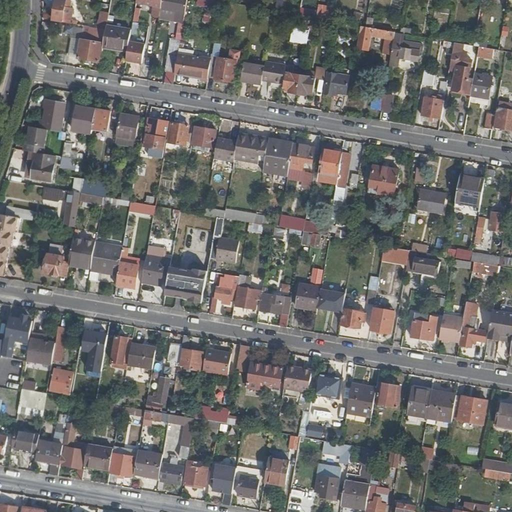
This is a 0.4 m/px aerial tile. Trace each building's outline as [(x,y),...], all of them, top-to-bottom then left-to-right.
[(66,1),(62,0),(56,0),(53,20),(70,23),(72,9),(65,7),(66,1)] [(153,17),(159,18),(161,6),(162,0),(136,0),(136,5),(154,8),(153,13),(153,17)] [(162,0),(161,6),(177,9),(186,11),(187,0),(162,0)] [(283,3),(276,2),(275,12),(281,13),(283,3)] [(213,16),(215,6),(204,4),(203,15),(213,16)] [(135,10),(153,13),(154,8),(136,5),(135,10)] [(184,21),(186,11),(177,9),(175,19),(184,21)] [(331,21),(332,13),(316,10),(314,18),(331,21)] [(100,12),(100,20),(109,21),(110,12),(100,12)] [(361,15),(354,13),(352,19),(359,21),(361,15)] [(298,30),(301,16),(299,16),(295,15),(293,29),(298,30)] [(133,19),(132,28),(140,30),(142,20),(133,19)] [(104,44),(104,45),(111,46),(110,48),(128,51),(130,43),(131,31),(107,26),(106,30),(104,44)] [(361,27),(357,50),(370,52),(372,37),(376,38),(376,42),(380,43),(381,39),(386,40),(383,55),(391,56),(392,53),(393,43),(395,33),(370,28),(366,27),(361,27)] [(401,27),(400,33),(416,36),(417,30),(401,27)] [(106,30),(92,28),(89,42),(81,40),(78,58),(99,62),(102,44),(104,44),(106,30)] [(165,71),(175,73),(178,55),(180,42),(171,41),(165,71)] [(146,45),(130,43),(128,51),(128,54),(126,63),(143,66),(146,45)] [(393,43),(392,53),(400,54),(400,57),(399,58),(419,61),(420,52),(422,52),(423,46),(417,45),(417,44),(407,43),(407,45),(393,43)] [(451,90),(471,93),(474,73),(475,70),(470,69),(473,53),(478,54),(479,49),(479,47),(478,47),(474,46),(473,46),(472,53),(464,51),(465,45),(454,43),(453,48),(450,65),(456,66),(451,90)] [(103,49),(128,54),(128,51),(110,48),(111,46),(104,45),(103,49)] [(497,52),(479,49),(478,54),(478,56),(496,59),(497,52)] [(200,83),(207,84),(208,79),(211,61),(178,55),(175,73),(174,77),(201,81),(200,83)] [(211,61),(208,79),(232,83),(234,74),(237,75),(239,62),(212,57),(211,61)] [(241,81),(262,85),(263,80),(265,65),(245,61),(241,81)] [(263,80),(283,84),(287,65),(266,61),(265,65),(263,80)] [(290,92),(298,93),(301,77),(302,72),(291,70),(290,75),(287,75),(285,88),(290,89),(290,92)] [(424,70),(422,84),(431,86),(434,72),(424,70)] [(350,77),(329,73),(325,94),(335,95),(335,93),(346,95),(350,77)] [(471,93),(471,95),(489,99),(493,77),(474,73),(471,93)] [(301,77),(298,93),(307,95),(307,92),(313,93),(315,79),(301,77)] [(384,96),(381,111),(389,112),(391,97),(384,96)] [(423,116),(441,119),(445,98),(440,97),(435,96),(435,99),(425,98),(423,116)] [(44,121),(42,130),(45,130),(60,133),(65,104),(46,101),(45,108),(46,108),(44,121)] [(511,103),(499,101),(498,108),(511,111),(511,108),(511,103)] [(93,129),(96,110),(85,108),(78,106),(74,131),(77,131),(92,134),(93,129)] [(511,130),(511,110),(511,111),(498,108),(494,127),(511,130)] [(111,113),(96,110),(93,129),(108,132),(111,113)] [(139,116),(121,113),(117,136),(132,139),(135,139),(139,116)] [(484,128),(492,129),(495,114),(488,113),(484,128)] [(162,151),(165,152),(170,122),(149,119),(147,133),(143,133),(140,147),(147,148),(162,151)] [(185,145),(186,141),(188,126),(173,123),(169,143),(176,144),(176,147),(177,148),(179,149),(180,147),(180,145),(185,145)] [(28,127),(24,150),(34,152),(41,153),(45,130),(42,130),(39,129),(28,127)] [(193,144),(201,146),(213,148),(216,131),(196,127),(193,144)] [(92,134),(77,131),(77,134),(82,135),(81,140),(91,142),(92,134)] [(239,134),(238,141),(235,157),(259,161),(262,138),(239,134)] [(132,139),(117,136),(115,145),(131,147),(132,139)] [(214,158),(234,161),(235,157),(238,141),(218,138),(214,158)] [(259,161),(265,162),(269,139),(262,138),(259,161)] [(264,169),(289,173),(290,167),(292,154),(294,144),(269,139),(265,162),(264,169)] [(87,161),(89,153),(72,150),(73,144),(65,142),(62,157),(87,161)] [(293,154),(292,154),(290,167),(303,170),(305,161),(313,163),(316,148),(295,144),(293,154)] [(162,151),(147,148),(146,156),(161,160),(162,151)] [(338,181),(343,153),(324,150),(320,172),(320,173),(329,175),(328,179),(338,181)] [(41,153),(34,152),(33,160),(34,161),(32,177),(52,181),(56,156),(41,153)] [(338,181),(335,199),(343,201),(351,154),(343,153),(338,181)] [(379,189),(378,195),(394,197),(399,170),(367,165),(364,177),(371,178),(370,187),(379,189)] [(422,183),(424,170),(417,169),(414,181),(422,183)] [(493,184),(495,172),(488,170),(486,182),(493,184)] [(303,184),(310,186),(313,173),(305,172),(303,184)] [(461,173),(456,202),(471,205),(471,210),(479,211),(485,177),(461,173)] [(82,193),(103,197),(105,197),(106,198),(109,183),(84,179),(82,193)] [(64,201),(65,189),(45,188),(44,200),(64,201)] [(64,225),(75,227),(80,193),(70,191),(64,225)] [(443,212),(446,193),(431,191),(431,193),(421,191),(418,208),(443,212)] [(121,193),(120,200),(131,202),(132,195),(121,193)] [(143,204),(153,206),(155,195),(145,193),(143,204)] [(117,204),(118,199),(106,198),(105,197),(104,206),(116,208),(117,204)] [(154,214),(155,206),(153,206),(143,204),(131,202),(130,207),(129,210),(154,214)] [(15,207),(3,205),(2,212),(14,214),(13,215),(23,217),(24,211),(15,210),(15,207)] [(58,218),(59,210),(46,209),(45,216),(58,218)] [(224,218),(226,212),(206,209),(205,214),(217,216),(224,218)] [(491,220),(478,218),(475,238),(481,239),(482,230),(491,231),(491,230),(498,231),(498,226),(503,227),(505,214),(492,212),(491,220)] [(18,217),(0,213),(0,275),(3,276),(8,247),(10,247),(13,232),(15,232),(18,217)] [(221,237),(224,218),(217,216),(209,259),(235,263),(239,240),(221,237)] [(279,228),(289,229),(290,222),(280,220),(279,228)] [(263,225),(249,222),(248,231),(262,233),(262,230),(263,225)] [(321,235),(328,236),(330,227),(305,223),(303,232),(304,232),(305,232),(313,233),(321,235)] [(341,238),(348,239),(349,232),(342,231),(341,238)] [(318,247),(321,235),(313,233),(312,235),(305,234),(303,244),(318,247)] [(95,243),(73,239),(68,266),(91,270),(95,243)] [(99,270),(118,273),(120,262),(121,258),(123,248),(95,243),(91,270),(90,271),(99,273),(99,270)] [(415,251),(426,253),(427,245),(413,243),(412,250),(415,251)] [(408,259),(410,250),(397,248),(390,247),(388,255),(408,259)] [(415,251),(412,250),(410,250),(408,259),(406,270),(437,275),(440,262),(414,257),(415,251)] [(471,261),(473,261),(498,265),(499,258),(472,253),(471,261)] [(60,275),(63,256),(48,254),(44,272),(60,275)] [(170,266),(172,256),(165,255),(164,260),(146,257),(142,282),(160,286),(162,271),(169,273),(170,266)] [(511,259),(503,258),(502,266),(511,267),(511,259)] [(471,263),(455,260),(454,268),(470,271),(471,263)] [(499,275),(501,266),(498,265),(473,261),(472,270),(499,275)] [(118,273),(116,285),(134,288),(138,265),(120,262),(118,273)] [(170,266),(169,273),(166,291),(178,293),(182,268),(170,266)] [(178,293),(177,296),(184,297),(189,270),(182,268),(178,293)] [(315,268),(312,282),(322,284),(325,270),(315,268)] [(202,303),(207,270),(199,269),(199,271),(193,270),(189,270),(184,297),(188,298),(194,299),(194,301),(202,303)] [(92,272),(91,281),(99,282),(100,273),(92,272)] [(235,276),(227,274),(226,277),(222,277),(220,288),(217,287),(215,297),(223,299),(222,303),(230,304),(235,276)] [(257,300),(259,290),(251,289),(244,288),(246,276),(240,275),(240,276),(238,287),(240,287),(236,306),(240,307),(256,309),(257,300)] [(253,278),(246,276),(244,288),(251,289),(253,278)] [(322,289),(346,293),(347,286),(323,281),(322,288),(322,289)] [(322,289),(322,288),(300,284),(296,307),(318,311),(318,307),(322,289)] [(289,314),(291,302),(286,302),(286,304),(272,302),(273,295),(267,294),(268,289),(264,289),(263,293),(263,294),(261,310),(281,314),(282,313),(289,314)] [(322,289),(318,307),(343,312),(346,293),(322,289)] [(374,304),(376,293),(370,291),(368,303),(374,304)] [(473,303),(467,302),(464,318),(460,342),(459,345),(472,347),(473,340),(485,341),(486,331),(475,329),(477,316),(470,315),(473,303)] [(395,312),(375,308),(371,330),(391,333),(395,312)] [(366,320),(367,313),(345,309),(342,324),(361,328),(363,319),(366,320)] [(511,312),(493,310),(488,336),(500,338),(501,334),(511,335),(511,312)] [(290,326),(291,316),(282,314),(280,324),(290,326)] [(434,341),(438,317),(416,314),(412,337),(434,341)] [(464,318),(444,314),(440,338),(460,342),(464,318)] [(23,320),(9,317),(7,332),(12,333),(30,337),(33,322),(28,321),(23,320)] [(65,326),(59,324),(56,339),(56,343),(54,354),(59,355),(61,344),(65,326)] [(340,332),(365,337),(366,330),(342,325),(340,332)] [(84,350),(91,352),(98,353),(104,354),(107,335),(87,331),(84,350)] [(189,337),(184,336),(182,346),(182,349),(184,350),(181,366),(186,367),(186,368),(192,369),(200,371),(204,353),(188,350),(191,337),(189,337)] [(11,338),(6,337),(5,342),(3,357),(7,358),(11,338)] [(128,339),(117,337),(113,362),(120,363),(120,367),(123,367),(128,339)] [(35,361),(52,364),(53,359),(54,354),(56,343),(31,339),(28,354),(36,355),(35,361)] [(182,349),(182,346),(171,344),(168,362),(170,363),(179,364),(181,353),(182,349)] [(153,368),(156,349),(132,345),(129,358),(128,366),(153,370),(153,368)] [(249,347),(241,346),(238,364),(237,370),(245,372),(246,365),(249,347)] [(220,353),(207,350),(205,360),(203,371),(228,376),(229,368),(231,355),(220,353)] [(179,364),(170,363),(168,374),(171,375),(170,379),(167,393),(174,395),(175,389),(179,365),(179,364)] [(281,380),(283,369),(253,364),(252,366),(251,372),(250,381),(260,383),(260,385),(260,390),(272,392),(274,378),(281,380)] [(286,389),(309,393),(311,381),(313,371),(290,367),(286,389)] [(74,372),(54,368),(49,392),(70,396),(74,372)] [(343,379),(319,374),(315,395),(339,400),(343,379)] [(167,393),(170,379),(161,378),(158,399),(155,398),(154,403),(148,402),(147,409),(162,411),(163,404),(165,405),(167,393)] [(27,389),(35,391),(37,382),(24,380),(23,386),(23,388),(27,389)] [(402,387),(380,383),(376,403),(398,408),(402,387)] [(373,407),(377,389),(352,384),(349,401),(347,413),(372,417),(373,407)] [(46,401),(47,393),(35,391),(27,389),(23,388),(22,391),(21,397),(20,406),(44,410),(46,401)] [(428,415),(432,392),(414,388),(410,410),(410,414),(428,417),(428,415)] [(284,396),(308,400),(309,393),(286,389),(284,396)] [(453,419),(455,406),(454,405),(456,396),(437,393),(432,392),(428,415),(452,420),(453,419)] [(463,397),(456,396),(456,397),(455,406),(453,419),(458,420),(461,407),(463,397)] [(476,399),(463,397),(461,407),(458,420),(464,421),(483,424),(487,401),(476,399)] [(511,405),(500,404),(496,426),(508,428),(511,428),(511,405)] [(145,417),(146,410),(140,409),(122,406),(121,413),(124,414),(145,417)] [(227,424),(228,417),(229,412),(222,410),(221,413),(197,409),(196,415),(196,419),(220,423),(227,424)] [(146,410),(145,417),(143,424),(151,426),(151,420),(160,422),(160,421),(169,422),(169,421),(170,414),(158,412),(146,410)] [(306,438),(307,433),(307,431),(311,412),(305,411),(300,437),(306,438)] [(77,414),(69,413),(65,434),(63,445),(63,447),(66,448),(65,453),(62,453),(60,462),(63,463),(63,464),(71,466),(75,466),(82,468),(83,460),(84,451),(76,449),(71,448),(71,443),(73,443),(73,442),(76,425),(75,424),(77,414)] [(188,424),(189,418),(184,417),(170,414),(169,421),(188,424)] [(409,419),(427,422),(428,418),(428,417),(410,414),(409,419)] [(227,424),(244,427),(245,425),(246,420),(228,417),(227,424)] [(194,425),(196,419),(190,418),(189,418),(188,424),(187,434),(192,435),(194,427),(194,425)] [(219,429),(220,423),(196,419),(194,425),(208,427),(219,429)] [(59,422),(55,439),(63,441),(66,424),(59,422)] [(37,452),(40,434),(16,430),(13,446),(12,448),(37,452)] [(191,442),(192,435),(187,434),(184,448),(182,448),(180,458),(188,459),(191,442)] [(0,435),(0,452),(5,453),(8,437),(5,436),(0,435)] [(300,437),(293,436),(291,448),(297,449),(300,437)] [(63,447),(63,445),(42,441),(37,462),(60,466),(60,465),(60,462),(62,453),(63,447)] [(341,451),(342,444),(332,442),(325,441),(324,448),(341,451)] [(114,448),(89,444),(87,458),(86,465),(110,469),(113,452),(114,448)] [(349,461),(352,446),(342,444),(341,451),(340,459),(349,461)] [(374,464),(376,450),(368,449),(365,463),(374,464)] [(114,454),(109,484),(117,486),(118,477),(124,478),(124,475),(132,476),(137,451),(133,450),(131,457),(123,455),(123,453),(119,452),(119,455),(114,454)] [(135,474),(160,478),(162,460),(163,455),(139,451),(137,462),(135,474)] [(430,460),(436,461),(437,454),(422,451),(421,458),(426,459),(430,460)] [(389,466),(399,468),(400,460),(401,454),(396,454),(391,453),(389,466)] [(401,454),(400,460),(412,462),(429,465),(430,460),(426,459),(421,458),(405,455),(401,454)] [(290,461),(270,457),(266,479),(266,481),(286,485),(289,467),(290,461)] [(177,466),(178,462),(178,459),(171,458),(170,465),(164,464),(161,481),(164,481),(170,483),(181,485),(184,467),(177,466)] [(492,471),(494,462),(488,461),(487,460),(485,469),(486,469),(492,471)] [(511,474),(511,473),(511,465),(494,462),(492,471),(498,472),(502,472),(511,474)] [(236,475),(237,469),(216,465),(212,483),(214,483),(213,490),(226,493),(224,504),(224,505),(231,506),(232,499),(233,493),(236,477),(236,475)] [(50,474),(58,476),(60,467),(52,466),(50,474)] [(185,477),(184,483),(198,485),(198,489),(204,490),(204,486),(205,486),(208,469),(187,466),(185,477)] [(252,469),(238,466),(237,469),(236,475),(236,477),(241,477),(238,494),(237,497),(246,499),(246,496),(257,498),(260,481),(244,478),(244,476),(250,477),(252,469)] [(323,471),(320,471),(319,476),(317,491),(322,493),(322,497),(333,499),(334,495),(337,495),(341,475),(342,469),(328,467),(327,472),(326,477),(322,476),(323,471)] [(372,479),(373,470),(364,468),(362,478),(372,479)] [(498,472),(492,471),(486,469),(485,477),(496,479),(498,472)] [(509,481),(511,474),(502,472),(498,472),(496,479),(509,481)] [(341,504),(366,509),(368,501),(370,486),(346,481),(343,496),(341,504)] [(378,487),(370,486),(368,501),(366,511),(384,511),(386,504),(380,503),(381,498),(375,497),(374,502),(371,502),(373,493),(377,494),(378,487)] [(379,486),(378,492),(390,494),(391,488),(379,486)]
